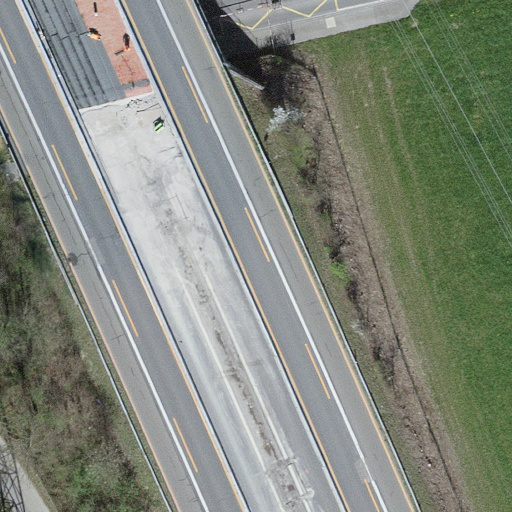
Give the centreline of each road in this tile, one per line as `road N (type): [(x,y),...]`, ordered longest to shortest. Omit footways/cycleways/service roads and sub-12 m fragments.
road 1 (motorway): [(15,0),(241,511)]
road 2 (motorway): [(344,511),(119,0)]
road 3 (tertiary): [(260,0),(0,58)]
